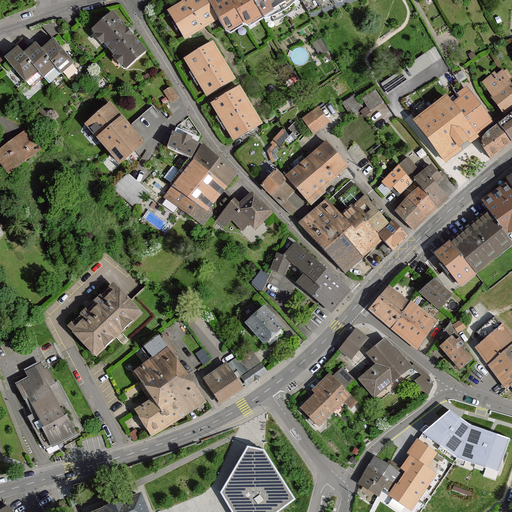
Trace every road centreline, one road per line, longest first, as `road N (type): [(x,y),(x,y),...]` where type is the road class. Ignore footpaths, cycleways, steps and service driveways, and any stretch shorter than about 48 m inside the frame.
road 1 (residential): [(137,0),(210,137),(364,296)]
road 2 (tertiary): [(0,492),(185,435),(268,389)]
road 3 (tertiary): [(364,296),(511,157)]
road 4 (residential): [(351,486),(372,449),(448,382)]
road 5 (residential): [(351,486),(324,468),(268,389)]
road 6 (residential): [(448,382),(354,307)]
